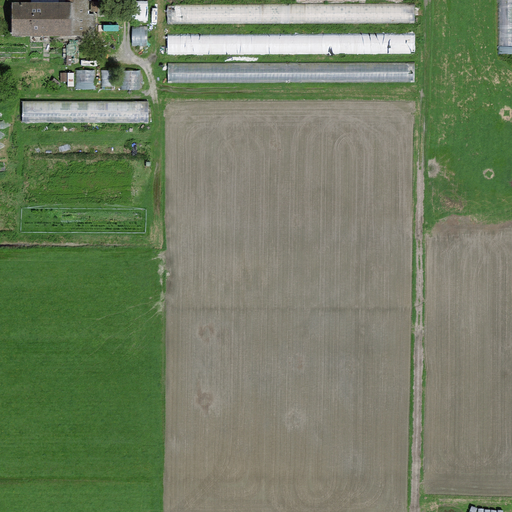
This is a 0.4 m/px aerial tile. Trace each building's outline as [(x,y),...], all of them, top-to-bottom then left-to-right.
[(66,0),(67,4),(71,4),(71,38),(95,38),(95,16),(87,15),(87,0),(66,0)] [(149,2),(135,2),(135,21),(149,21),(149,2)] [(31,4),(11,4),(11,38),(71,38),(71,4),(67,4),(58,4),(31,4)] [(416,21),(416,4),(390,5),(391,21),(416,21)] [(169,6),(169,22),(292,22),(292,6),(169,6)] [(311,21),(347,21),(347,9),(311,8),(311,21)] [(511,53),(511,24),(502,24),(501,53),(511,53)] [(134,26),(134,46),(147,46),(147,26),(134,26)] [(169,53),(409,52),(409,34),(169,35),(169,53)] [(170,80),(356,81),(356,64),(294,64),(294,72),(281,71),(281,64),(228,64),(228,65),(170,64),(170,80)] [(96,89),(97,70),(77,69),(77,89),(96,89)] [(104,70),(104,86),(114,86),(115,70),(104,70)] [(124,89),(143,89),(143,70),(124,70),(124,89)] [(24,122),(150,122),(150,101),(24,101),(24,122)]
